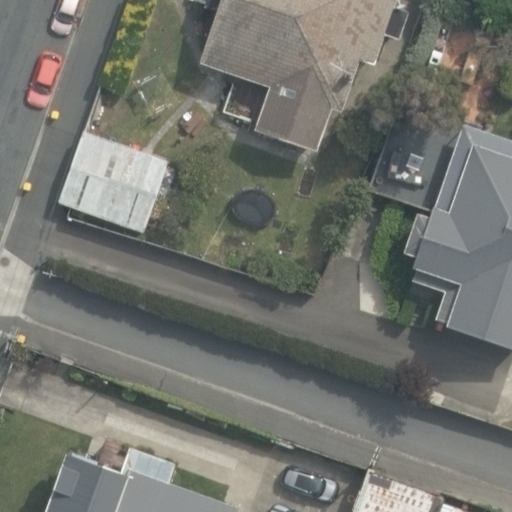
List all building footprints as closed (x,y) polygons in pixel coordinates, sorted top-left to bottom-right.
[(255,131),(316,153),(332,109),(343,113),(361,62),(375,67),(386,36),(400,40),(410,11),(396,6),(397,0),(207,0),(205,7),(219,12),(202,61),(271,85),(255,131)] [(61,200),(147,230),(171,163),(85,133),(61,200)] [(440,315),(511,339),(511,150),(467,136),(444,204),(427,198),(424,208),(412,204),(399,241),(411,245),(407,256),(455,272),(440,315)] [(241,511),(242,509),(172,483),(179,465),(133,448),(124,472),(71,453),(49,511),(241,511)] [(355,511),(437,511),(444,493),(370,468),(355,511)]
